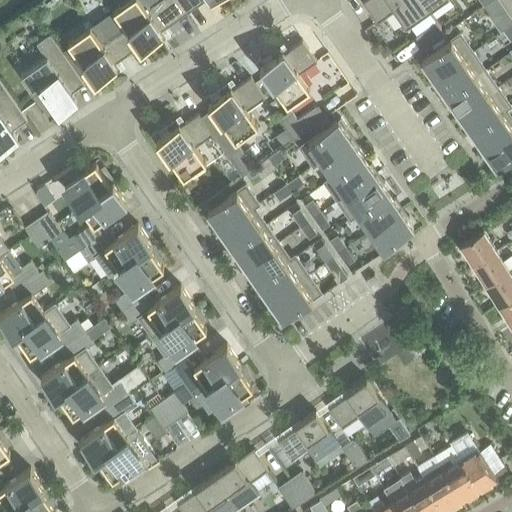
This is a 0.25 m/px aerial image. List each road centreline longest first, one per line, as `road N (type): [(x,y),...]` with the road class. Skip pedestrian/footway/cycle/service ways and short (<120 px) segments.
road 1 (residential): [(105,120),(277,373)]
road 2 (residential): [(300,0),(105,120)]
road 3 (residential): [(101,511),(286,393)]
road 4 (residential): [(319,0),(438,170)]
road 5 (residential): [(0,379),(90,511)]
road 6 (residential): [(426,245),(511,380)]
road 7 (residential): [(105,120),(0,186)]
road 8 (residential): [(277,373),(378,302)]
